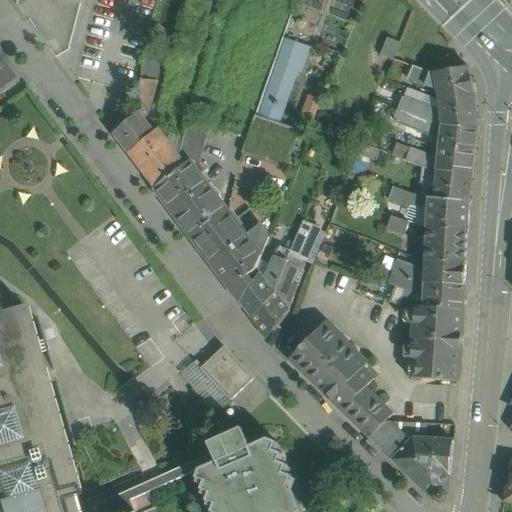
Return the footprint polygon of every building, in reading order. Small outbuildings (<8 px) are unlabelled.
[(382,36),(375,54),(390,60),(398,43),(382,36)] [(284,44),(259,117),(267,120),(270,118),(276,102),(274,99),(285,67),(301,73),(308,52),(284,44)] [(143,58),(142,81),(157,85),(164,63),(143,58)] [(0,89),(13,80),(0,62),(0,89)] [(470,69),(434,76),(414,67),(409,79),(438,90),(440,102),(476,100),(470,69)] [(140,112),(114,135),(129,155),(155,132),(144,118),(149,113),(157,85),(142,81),(140,112)] [(476,100),(440,102),(441,114),(405,99),(401,111),(415,116),(414,117),(442,128),(478,132),(476,100)] [(478,132),(442,128),(414,117),(415,116),(401,111),(396,122),(436,138),(441,139),(439,149),(476,152),(478,132)] [(168,141),(159,129),(155,132),(129,155),(156,191),(183,168),(180,157),(180,156),(189,120),(175,115),(168,141)] [(259,117),(255,116),(251,127),(265,132),(255,158),(285,169),(297,135),(279,129),(280,125),(267,120),(259,117)] [(209,125),(189,120),(180,156),(180,157),(183,168),(183,169),(191,163),(195,159),(200,160),(209,125)] [(265,132),(251,127),(242,153),(255,158),(265,132)] [(476,152),(439,149),(438,159),(433,159),(411,150),(406,163),(428,171),(438,172),(438,171),(473,175),(476,152)] [(227,212),(191,163),(183,169),(183,168),(156,191),(192,238),(227,212)] [(252,190),(255,165),(239,163),(236,188),(252,190)] [(473,175),(438,171),(438,172),(435,195),(428,194),(427,200),(469,204),(473,175)] [(411,194),(394,188),(389,200),(406,207),(411,194)] [(427,200),(425,199),(411,194),(406,207),(424,209),(429,206),(428,229),(468,231),(469,204),(427,200)] [(248,238),(227,212),(192,238),(241,303),(254,283),(251,276),(257,269),(267,246),(269,239),(260,228),(248,238)] [(409,223),(392,217),(388,229),(405,235),(409,223)] [(275,293),(253,319),(266,337),(288,309),(298,286),(293,284),(299,269),(303,271),(320,231),(303,224),(295,242),(292,251),(291,255),(288,263),(287,263),(275,292),(275,293)] [(468,231),(428,229),(426,261),(466,264),(468,231)] [(267,246),(257,269),(259,272),(264,269),(273,249),(267,246)] [(276,257),(266,281),(260,274),(254,283),(241,303),(253,319),(275,293),(275,292),(287,263),(276,257)] [(466,264),(426,261),(426,272),(397,262),(394,269),(398,271),(397,274),(425,284),(465,287),(466,264)] [(393,273),(379,267),(377,274),(390,280),(393,273)] [(465,287),(425,284),(397,274),(393,273),(390,280),(388,284),(407,290),(404,300),(416,305),(416,304),(423,307),(464,310),(465,287)] [(464,310),(423,307),(416,304),(416,305),(411,379),(458,383),(464,310)] [(94,511),(93,508),(145,485),(141,475),(72,506),(69,496),(77,493),(24,306),(0,312),(0,511),(94,511)] [(368,365),(326,324),(313,336),(309,332),(299,343),(302,347),(290,360),(371,438),(386,423),(393,416),(366,389),(374,380),(363,369),(368,365)] [(225,348),(203,368),(197,362),(182,372),(214,414),(231,401),(255,380),(225,348)] [(371,438),(394,461),(411,443),(404,440),(396,433),(386,423),(371,438)] [(386,423),(396,433),(401,428),(401,424),(398,424),(386,423)] [(427,425),(401,424),(401,428),(396,433),(404,440),(411,443),(414,439),(427,440),(427,425)] [(268,441),(251,448),(243,430),(210,445),(214,454),(218,463),(201,471),(198,479),(206,483),(203,491),(211,494),(208,502),(216,505),(213,511),(301,511),(292,491),(290,492),(289,487),(293,477),(283,475),(288,466),(278,463),(283,455),(273,452),(278,443),(268,441)] [(427,440),(414,439),(411,443),(394,461),(436,502),(449,497),(454,442),(427,440)] [(145,485),(93,508),(94,511),(136,511),(131,501),(198,472),(201,471),(218,463),(214,454),(145,485)]
